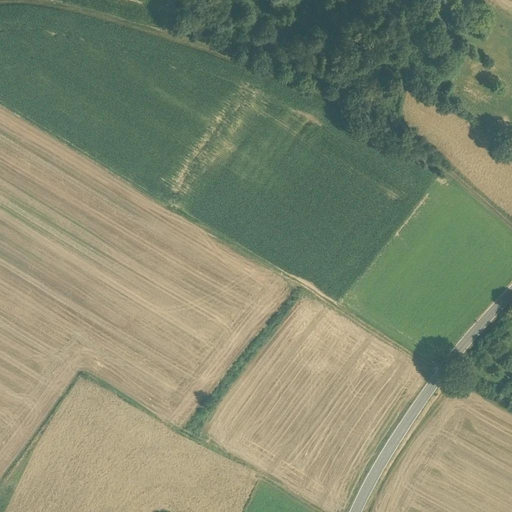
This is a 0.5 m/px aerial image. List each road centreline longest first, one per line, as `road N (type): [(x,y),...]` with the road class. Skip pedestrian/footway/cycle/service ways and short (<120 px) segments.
road 1 (track): [(511,226),(426,155),(347,109),(119,26),(47,9),(0,10)]
road 2 (track): [(441,375),(175,208)]
road 3 (secondary): [(511,293),(409,419),(355,511)]
